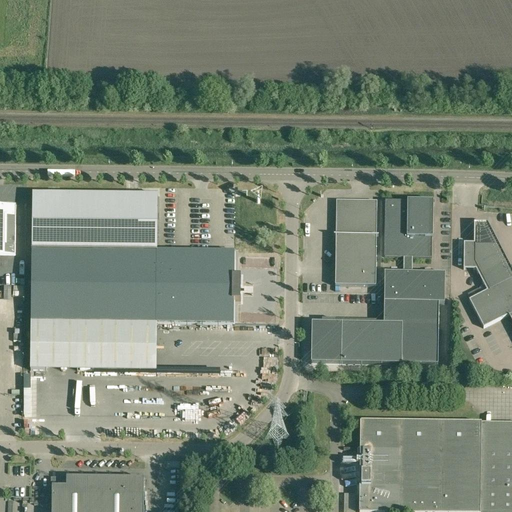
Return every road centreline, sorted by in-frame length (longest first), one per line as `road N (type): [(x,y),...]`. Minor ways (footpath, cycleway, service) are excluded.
road 1 (unclassified): [(295,175),(293,385),(258,432),(185,444),(0,443)]
road 2 (unclassified): [(295,175),(0,169)]
road 3 (unclassified): [(295,175),(511,180)]
road 4 (unknown): [(321,384),(441,393),(511,412)]
road 5 (unknown): [(321,384),(338,433),(336,511)]
road 6 (unknown): [(361,176),(357,197),(312,221),(310,278)]
road 7 (unknown): [(294,311),(420,317)]
